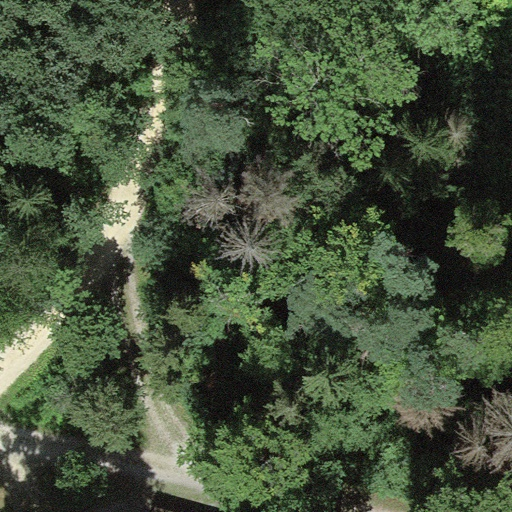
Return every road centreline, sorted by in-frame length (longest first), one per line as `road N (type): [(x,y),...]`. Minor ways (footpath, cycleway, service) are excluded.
road 1 (track): [(175,0),(169,86),(117,229),(119,281),(171,464)]
road 2 (track): [(385,511),(171,464)]
road 3 (track): [(117,229),(0,376)]
road 4 (track): [(171,464),(0,433)]
